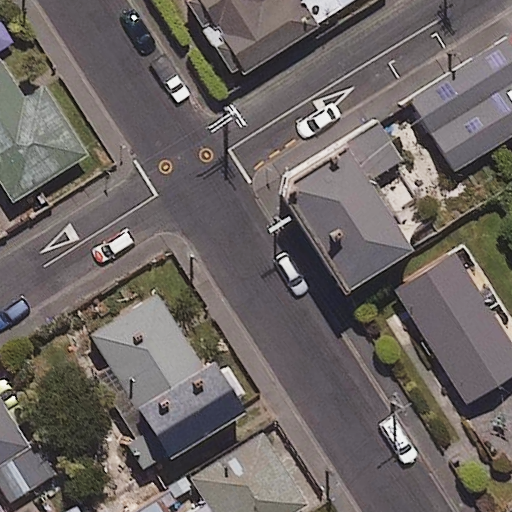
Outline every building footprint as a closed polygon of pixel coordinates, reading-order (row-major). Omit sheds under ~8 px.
[(183,0),(239,82),(358,0),(183,0)] [(511,45),(507,38),(410,100),(455,172),(511,136),(511,45)] [(25,102),(1,62),(0,62),(0,182),(13,203),(87,158),(46,90),(25,102)] [(403,163),(379,125),(349,144),(353,151),(287,193),(351,294),(412,255),(368,185),(403,163)] [(511,376),(511,343),(456,257),(397,295),(468,405),(511,376)] [(202,370),(158,296),(92,336),(168,464),(244,418),(212,364),(202,370)] [(49,479),(0,400),(0,491),(8,505),(49,479)] [(299,511),(307,508),(264,435),(192,478),(205,501),(187,511),(299,511)] [(163,511),(156,499),(132,511),(163,511)]
